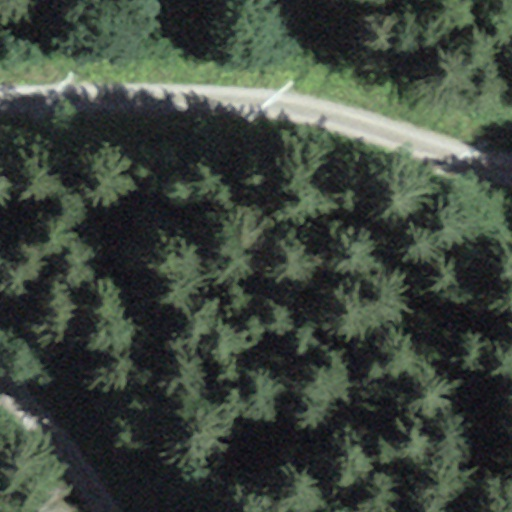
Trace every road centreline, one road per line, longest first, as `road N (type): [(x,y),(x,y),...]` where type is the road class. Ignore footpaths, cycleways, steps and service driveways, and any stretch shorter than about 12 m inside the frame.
road 1 (track): [(0,94),(260,84),(339,97),(511,159)]
road 2 (track): [(89,511),(0,390)]
